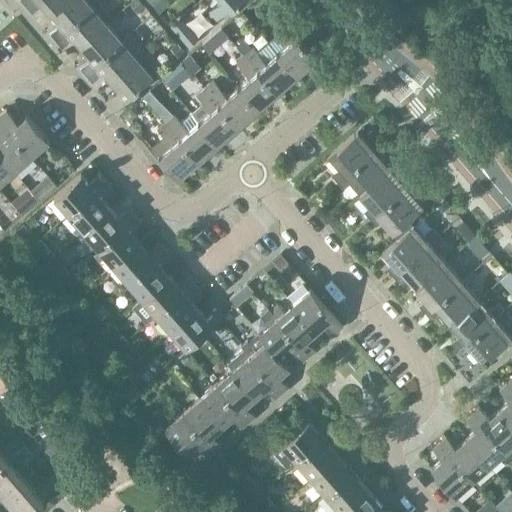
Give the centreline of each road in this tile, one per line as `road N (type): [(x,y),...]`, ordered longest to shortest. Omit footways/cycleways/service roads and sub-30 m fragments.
road 1 (residential): [(434,511),(395,461),(399,434),(427,406),(423,362),(252,167)]
road 2 (residential): [(252,167),(197,208),(165,216),(42,73),(18,70),(0,86)]
road 3 (tertiary): [(511,202),(378,51)]
road 4 (residential): [(252,167),(378,51)]
